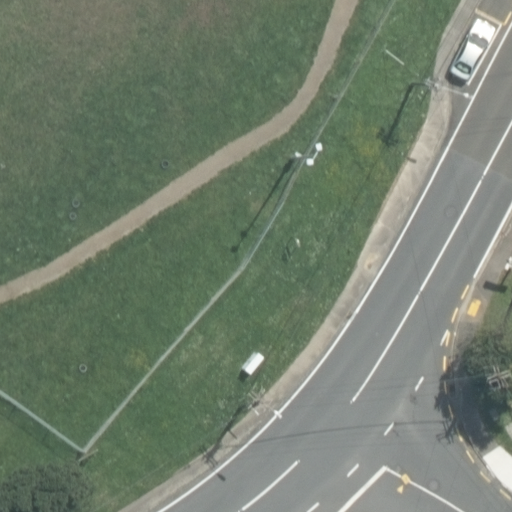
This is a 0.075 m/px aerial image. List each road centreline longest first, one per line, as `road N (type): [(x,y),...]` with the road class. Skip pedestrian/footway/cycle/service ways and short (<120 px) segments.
road 1 (secondary): [(511,113),(360,395)]
road 2 (residential): [(501,511),(360,395)]
road 3 (secondary): [(360,395),(246,511)]
